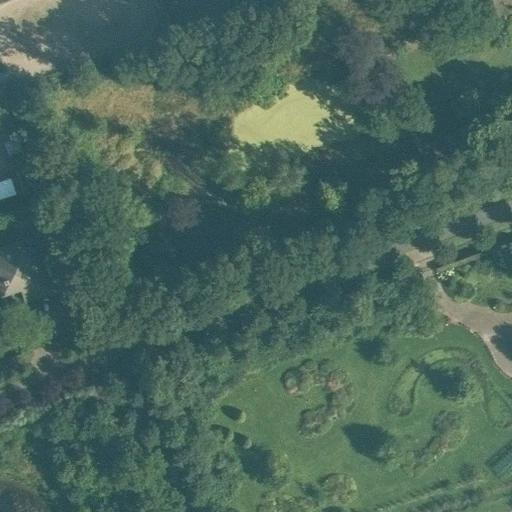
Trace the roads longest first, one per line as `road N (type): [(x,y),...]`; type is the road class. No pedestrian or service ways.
road 1 (unclassified): [(0,394),(511,210)]
road 2 (track): [(171,511),(117,351)]
